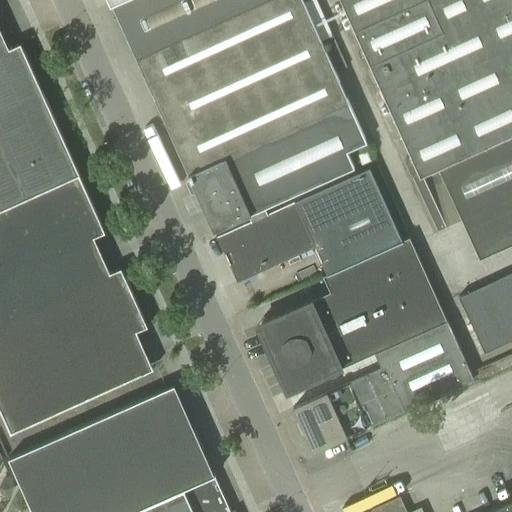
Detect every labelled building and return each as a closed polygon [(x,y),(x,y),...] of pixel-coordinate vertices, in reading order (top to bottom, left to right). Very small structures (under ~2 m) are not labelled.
[(111,3),(135,57),(260,0),(115,0),(110,3),(110,4),(111,3)] [(248,215),(251,220),(267,212),(265,207),(353,166),(347,151),(367,142),(334,72),(320,41),(303,2),(302,0),(260,0),(135,57),(191,180),(194,179),(199,190),(196,191),(214,231),(248,215)] [(511,243),(511,0),(340,0),(420,175),(438,167),(479,258),(511,243)] [(332,35),(320,41),(334,72),(346,67),(332,35)] [(0,404),(12,430),(142,373),(142,372),(125,335),(147,325),(146,325),(121,268),(121,267),(99,277),(82,241),(104,231),(20,43),(0,51),(0,404)] [(371,159),(367,149),(357,153),(361,163),(371,159)] [(370,164),(267,212),(251,220),(216,236),(216,237),(221,235),(241,279),(314,246),(327,274),(402,240),(370,164)] [(402,240),(327,274),(323,276),(330,292),(261,323),(274,351),(270,353),(275,363),(278,362),(291,390),(375,353),(447,320),(437,298),(415,254),(408,237),(402,240)] [(511,271),(460,297),(485,352),(511,339),(511,271)] [(473,378),(447,320),(375,353),(376,353),(379,352),(385,366),(293,407),(313,451),(473,378)] [(511,365),(511,353),(493,362),(498,372),(511,365)] [(498,372),(493,362),(474,371),(476,374),(479,381),(498,373),(498,372)] [(131,511),(214,475),(194,429),(187,432),(166,387),(10,455),(34,511),(131,511)] [(0,486),(0,488),(2,494),(8,496),(13,486),(3,481),(0,486)] [(511,511),(511,500),(485,511),(406,511),(400,496),(365,511),(364,511),(511,511)] [(5,511),(24,511),(27,505),(10,500),(5,511)]
